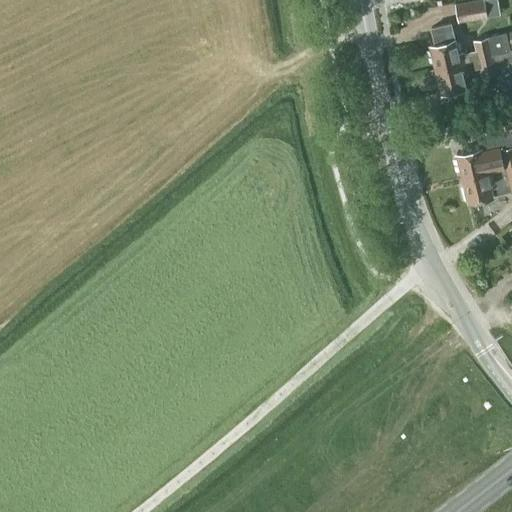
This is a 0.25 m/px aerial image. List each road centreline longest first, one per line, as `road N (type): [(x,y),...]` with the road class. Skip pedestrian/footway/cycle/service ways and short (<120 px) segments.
road 1 (tertiary): [(511,389),(425,251),(402,191),(360,0)]
road 2 (track): [(141,511),(432,267)]
